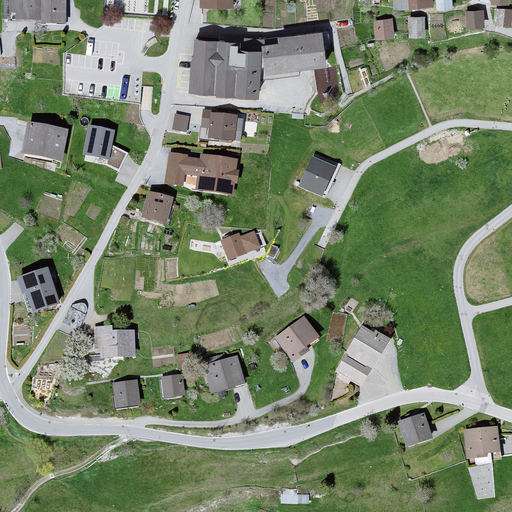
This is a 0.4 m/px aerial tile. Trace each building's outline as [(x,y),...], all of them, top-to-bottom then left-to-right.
[(64,0),(8,0),(8,23),(38,24),(38,29),(64,30),(64,0)] [(231,0),(203,0),(204,8),(232,8),(231,0)] [(394,0),(398,12),(439,7),(437,0),(394,0)] [(456,0),(441,0),(444,11),(459,8),(456,0)] [(511,8),(496,8),(496,25),(511,25),(511,8)] [(478,11),(465,13),(468,30),(481,28),(478,11)] [(424,15),(407,18),(411,39),(427,36),(424,15)] [(392,17),(373,21),(378,41),(396,36),(392,17)] [(264,48),(267,73),(325,66),(321,33),(277,39),(278,46),(264,48)] [(239,45),(196,41),(192,91),(256,97),(259,55),(238,53),(239,45)] [(332,77),(321,79),(323,87),(339,83),(335,67),(330,68),(332,77)] [(235,114),(201,111),(199,128),(205,129),(203,142),(232,144),(235,114)] [(185,115),(172,113),(169,130),(182,133),(185,115)] [(66,134),(26,124),(18,158),(58,168),(66,134)] [(111,130),(86,125),(79,156),(105,159),(103,165),(117,171),(126,154),(109,145),(111,130)] [(188,155),(170,153),(166,185),(183,188),(185,176),(197,178),(196,191),(232,196),(237,160),(201,156),(201,159),(188,158),(188,155)] [(312,162),(301,187),(323,197),(335,172),(312,162)] [(172,201),(146,194),(138,220),(164,228),(172,201)] [(255,231),(223,242),(230,263),(262,252),(255,231)] [(47,266),(17,276),(28,315),(58,305),(47,266)] [(77,304),(64,326),(74,333),(87,307),(82,304),(77,304)] [(302,317),(272,337),(285,360),(317,338),(302,317)] [(385,342),(361,325),(330,373),(356,389),(385,342)] [(134,331),(95,332),(96,362),(135,361),(134,331)] [(237,358),(203,368),(210,396),(245,387),(237,358)] [(184,377),(160,378),(161,400),(185,399),(184,377)] [(141,383),(115,384),(116,409),(141,408),(141,383)] [(422,413),(393,420),(400,450),(429,443),(422,413)] [(495,427),(462,427),(462,457),(470,457),(470,462),(486,462),(486,455),(495,455),(495,427)] [(281,491),(281,502),(306,502),(306,491),(281,491)]
